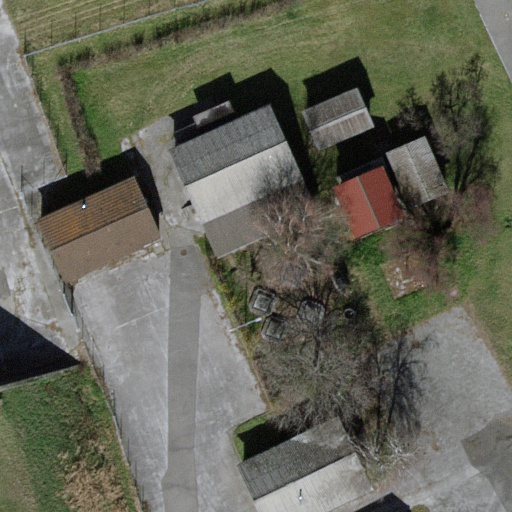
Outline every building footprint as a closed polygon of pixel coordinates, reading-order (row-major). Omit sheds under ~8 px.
[(379,134),(359,88),(302,112),(322,158),(379,134)] [(308,181),(277,107),(240,123),(172,151),(203,225),(257,203),(308,181)] [(428,140),(392,155),(415,212),(451,197),(428,140)] [(383,174),(338,193),(360,245),(405,226),(383,174)] [(166,242),(137,178),(56,214),(40,222),(68,285),(166,242)] [(87,511),(49,391),(3,405),(0,395),(0,511),(87,511)] [(332,511),(371,493),(337,425),(243,471),(263,511),(332,511)]
